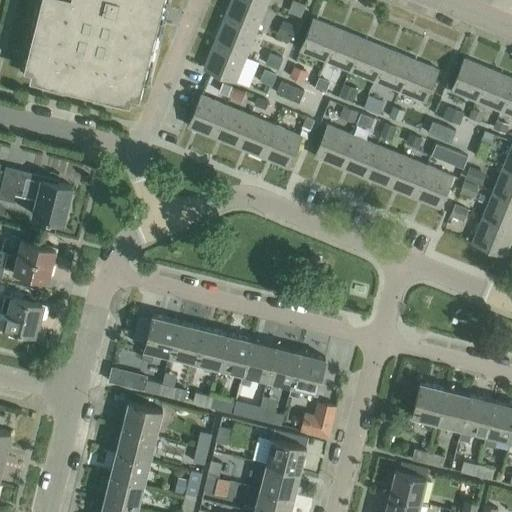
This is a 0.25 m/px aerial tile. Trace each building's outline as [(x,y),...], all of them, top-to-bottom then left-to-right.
[(34,0),(34,1),(37,2),(30,30),(27,29),(22,52),(28,53),(23,72),(43,77),(41,84),(63,89),(64,87),(92,94),(91,96),(114,102),(115,95),(134,100),(139,81),(146,83),(152,60),(149,60),(156,31),(159,32),(161,21),(162,18),(141,12),(142,6),(164,11),(165,6),(166,0),(34,0)] [(266,5),(253,0),(230,0),(223,17),(255,30),(266,5)] [(213,42),(245,55),(255,30),(223,17),(213,42)] [(324,59),(337,27),(312,17),(299,49),(324,59)] [(362,37),(337,27),(324,59),(349,69),(362,37)] [(349,69),(374,79),(387,47),(362,37),(349,69)] [(245,55),(213,42),(203,67),(235,80),(245,55)] [(399,89),(412,57),(387,47),(374,79),(399,89)] [(412,57),(399,89),(424,100),(437,67),(412,57)] [(475,99),(489,67),(463,57),(450,89),(475,99)] [(511,76),(489,67),(475,99),(500,110),(511,81),(511,76)] [(304,83),(306,72),(291,70),(289,81),(304,83)] [(222,81),(218,92),(228,96),(232,86),(222,81)] [(511,114),(511,81),(500,110),(511,114)] [(297,102),(300,90),(280,85),(277,97),(297,102)] [(232,86),(229,95),(240,100),(244,91),(232,86)] [(212,135),(225,103),(200,93),(187,125),(212,135)] [(368,95),(363,106),(378,112),(383,101),(368,95)] [(225,103),(212,135),(237,146),(250,114),(225,103)] [(250,114),(237,146),(262,156),(275,124),(250,114)] [(306,116),(302,125),(310,128),(314,119),(306,116)] [(339,165),(352,133),(327,123),(313,155),(339,165)] [(275,124),(262,156),(287,166),(300,134),(275,124)] [(352,133),(339,165),(364,176),(377,143),(352,133)] [(511,141),(502,166),(511,170),(511,141)] [(467,155),(436,142),(431,154),(462,167),(467,155)] [(377,143),(364,176),(389,186),(402,154),(377,143)] [(414,196),(427,164),(402,154),(389,186),(414,196)] [(427,164),(414,196),(439,206),(452,174),(427,164)] [(511,199),(511,170),(502,166),(492,191),(511,199)] [(0,189),(0,197),(13,200),(14,193),(35,198),(31,214),(63,222),(72,185),(5,169),(0,189)] [(461,187),(459,205),(480,207),(483,189),(461,187)] [(481,216),(511,228),(511,199),(492,191),(481,216)] [(469,233),(471,214),(450,212),(448,231),(469,233)] [(503,254),(511,233),(511,228),(481,216),(471,241),(503,254)] [(0,242),(8,245),(13,227),(0,223),(0,242)] [(0,278),(3,267),(48,278),(55,248),(20,239),(16,254),(0,250),(0,278)] [(45,305),(41,304),(41,303),(6,294),(0,317),(0,321),(4,323),(3,326),(34,334),(38,317),(41,317),(45,305)] [(168,354),(177,320),(151,313),(141,356),(152,359),(154,350),(168,354)] [(193,360),(202,326),(177,320),(168,354),(193,360)] [(202,326),(193,360),(218,366),(226,332),(202,326)] [(242,372),(250,338),(226,332),(218,366),(242,372)] [(266,378),(275,344),(250,338),(242,372),(266,378)] [(275,344),(266,378),(291,384),(300,350),(275,344)] [(300,350),(291,384),(316,391),(325,356),(300,350)] [(146,375),(112,367),(109,380),(143,389),(146,378),(146,375)] [(158,394),(161,382),(146,378),(143,389),(143,390),(158,394)] [(436,421),(444,387),(419,380),(411,415),(436,421)] [(174,398),(174,397),(177,386),(161,382),(158,394),(174,398)] [(470,393),(444,387),(436,421),(461,427),(470,393)] [(192,402),(207,406),(210,394),(195,390),(192,402)] [(470,393),(461,427),(486,433),(495,399),(470,393)] [(232,412),(235,400),(210,394),(207,406),(232,412)] [(303,410),(299,430),(327,437),(336,404),(316,399),(313,412),(303,410)] [(510,440),(511,431),(511,403),(495,399),(486,433),(483,442),(495,445),(497,436),(510,440)] [(122,425),(156,434),(162,409),(128,400),(122,425)] [(256,418),(259,407),(235,400),(232,412),(256,418)] [(259,407),(256,418),(271,422),(274,410),(259,407)] [(115,450),(150,459),(156,434),(122,425),(115,450)] [(218,425),(214,441),(226,444),(230,427),(218,425)] [(0,455),(4,457),(10,431),(0,428),(0,455)] [(265,462),(299,470),(306,445),(289,441),(291,433),(273,428),(265,462)] [(196,444),(208,447),(211,433),(200,430),(196,444)] [(429,450),(426,462),(441,466),(444,454),(446,447),(432,443),(430,451),(429,450)] [(192,461),(204,464),(208,447),(196,444),(192,461)] [(426,462),(429,450),(414,447),(411,458),(426,462)] [(150,459),(115,450),(109,474),(143,483),(150,459)] [(206,473),(218,476),(222,462),(210,459),(206,473)] [(463,459),(460,470),(475,474),(478,463),(463,459)] [(426,476),(428,468),(400,461),(398,469),(395,469),(389,492),(420,500),(426,476)] [(259,486),(293,495),(299,470),(265,462),(259,486)] [(478,463),(475,474),(490,478),(493,466),(478,463)] [(173,491),(196,497),(202,472),(190,469),(188,479),(177,476),(173,491)] [(202,490),(203,490),(214,493),(218,476),(206,473),(202,490)] [(103,499),(137,508),(143,483),(109,474),(103,499)] [(259,486),(253,510),(259,511),(289,511),(293,495),(259,486)] [(180,510),(189,511),(191,511),(196,497),(173,491),(184,494),(180,510)] [(383,511),(416,511),(420,500),(389,492),(383,511)] [(136,511),(137,508),(103,499),(99,511),(136,511)] [(461,510),(467,511),(475,511),(478,502),(463,499),(461,510)]
